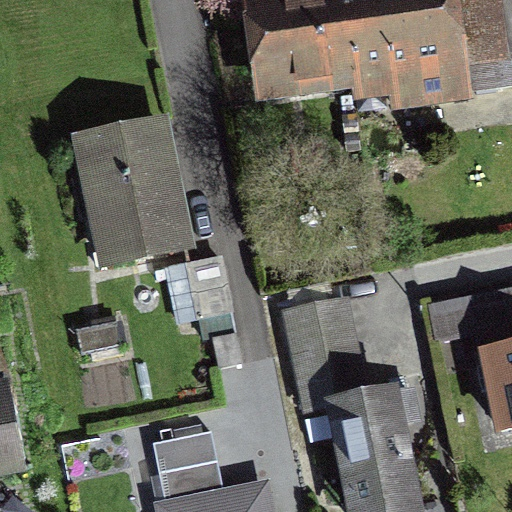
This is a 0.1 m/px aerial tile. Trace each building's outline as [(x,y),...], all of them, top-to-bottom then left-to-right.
[(252,0),(265,88),(386,70),(391,104),(460,94),(446,0),(252,0)] [(162,124),(81,137),(100,258),(181,245),(162,124)] [(219,263),(171,271),(179,320),(228,312),(219,263)] [(511,294),(441,311),(446,335),(471,329),(495,433),(511,428),(511,294)] [(345,304),(284,317),(304,412),(331,406),(354,511),(404,511),(423,508),(398,389),(365,396),(345,304)] [(232,327),(199,333),(206,372),(240,366),(232,327)] [(0,370),(0,471),(23,466),(0,370)] [(211,433),(153,445),(165,503),(223,492),(211,433)] [(264,511),(260,494),(174,511),(264,511)]
